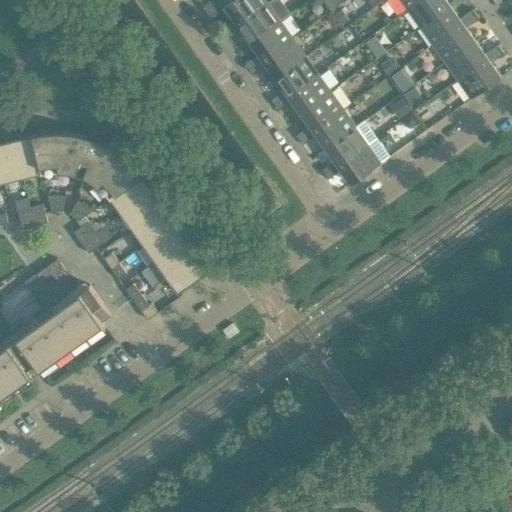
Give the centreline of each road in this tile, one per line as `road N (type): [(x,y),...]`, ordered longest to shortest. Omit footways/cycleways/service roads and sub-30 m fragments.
road 1 (residential): [(0,471),(333,230)]
road 2 (residential): [(333,230),(166,0)]
road 3 (residential): [(333,230),(511,105)]
road 4 (unknown): [(69,246),(88,260),(154,359)]
